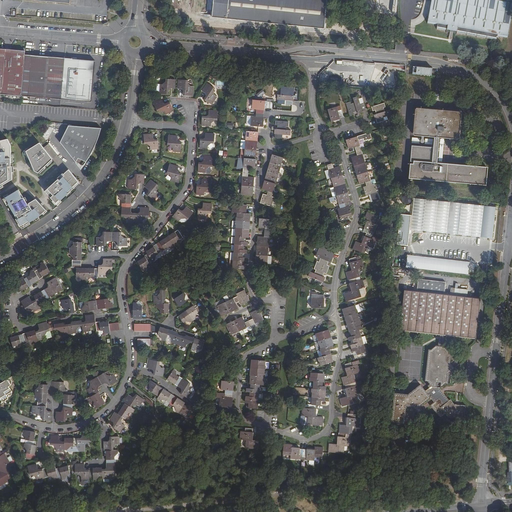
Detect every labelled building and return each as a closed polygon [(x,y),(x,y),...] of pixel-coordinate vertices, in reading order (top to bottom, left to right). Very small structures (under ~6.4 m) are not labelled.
[(326,0),(213,0),(212,17),(324,28),(326,0)] [(511,0),(432,0),(429,20),(439,22),(438,26),(448,28),(448,29),(452,30),(454,30),(458,31),(458,30),(498,37),(499,33),(509,35),(511,16),(511,0)] [(0,93),(21,95),(25,48),(23,48),(23,51),(0,48),(0,93)] [(57,98),(61,98),(64,58),(25,55),(22,95),(30,96),(30,99),(35,99),(35,96),(50,98),(50,101),(56,101),(57,98)] [(95,61),(64,58),(61,98),(92,101),(95,61)] [(389,85),(391,83),(393,81),(393,78),(393,75),(392,73),(390,71),(388,69),(385,68),(382,68),(379,70),(376,72),(375,76),(375,79),(376,82),(379,85),(382,86),(385,87),(389,85)] [(445,81),(446,77),(437,76),(435,94),(439,94),(439,86),(445,81)] [(174,88),(175,79),(166,78),(166,81),(163,84),(160,83),(159,93),(168,93),(168,90),(170,88),(174,88)] [(192,95),(193,86),(190,86),(187,83),(188,80),(178,79),(178,88),(182,89),(184,91),(183,94),(192,95)] [(215,88),(207,83),(202,90),(206,93),(206,95),(204,99),(211,104),(217,96),(214,94),(213,90),(215,88)] [(285,104),(292,105),(293,101),(294,101),(294,97),(294,96),(292,96),(292,92),(294,92),(295,88),(284,87),(282,87),(281,91),(283,91),(283,95),(278,95),(278,100),(285,101),(285,104)] [(350,102),(346,103),(349,115),(349,116),(354,114),(353,112),(357,111),(357,113),(358,113),(363,112),(362,111),(366,110),(366,109),(364,103),(360,104),(358,96),(353,98),(354,102),(351,103),(350,102)] [(174,110),(172,107),(170,101),(165,103),(163,102),(161,99),(154,103),(157,111),(160,110),(164,111),(165,114),(174,110)] [(258,110),(257,113),(264,114),(264,110),(265,110),(266,101),(253,100),(252,109),(258,110)] [(385,103),(372,107),(373,111),(375,111),(376,114),(374,115),(374,116),(375,120),(376,120),(378,123),(385,121),(384,118),(391,115),(389,110),(385,112),(384,108),(386,108),(385,103)] [(328,110),(331,121),(331,122),(340,119),(340,118),(344,117),(342,111),(338,112),(337,107),(328,110)] [(414,136),(435,137),(438,137),(457,139),(460,138),(462,113),(460,111),(416,107),(415,109),(412,134),(414,136)] [(217,120),(218,111),(209,110),(208,114),(206,116),(202,115),(202,124),(211,125),(211,122),(214,120),(217,120)] [(251,125),(259,126),(263,127),(264,117),(263,117),(264,114),(257,113),(257,117),(252,116),(251,125)] [(288,123),(281,122),(276,122),(275,126),(278,126),(277,130),(275,130),(275,131),(275,135),(276,135),(275,138),(282,139),(283,135),(290,136),(291,131),(286,131),(286,126),(288,127),(288,123)] [(102,129),(69,126),(60,142),(76,162),(84,166),(86,162),(88,159),(90,155),(93,150),(96,143),(99,135),(102,129)] [(247,131),(246,140),(257,141),(258,132),(247,131)] [(214,142),(214,134),(206,133),(205,137),(204,138),(201,138),(200,147),(207,148),(208,145),(211,142),(214,142)] [(153,137),(152,134),(143,134),(144,143),(147,143),(151,146),(151,149),(158,148),(158,139),(155,139),(153,137)] [(177,136),(168,135),(168,144),(171,145),(173,148),(173,151),(180,151),(181,142),(179,142),(177,140),(177,136)] [(361,150),(357,136),(346,140),(349,149),(355,147),(356,151),(361,150)] [(438,148),(439,138),(438,138),(438,137),(435,137),(435,138),(434,138),(433,147),(434,147),(412,145),(410,161),(413,162),(413,164),(410,163),(409,178),(484,185),(486,167),(436,163),(436,162),(437,162),(438,152),(441,152),(442,149),(438,148)] [(8,139),(0,140),(0,187),(13,179),(12,166),(11,162),(12,162),(12,145),(8,139)] [(246,140),(245,149),(257,150),(257,141),(246,140)] [(44,148),(40,143),(27,153),(29,163),(31,169),(30,169),(30,174),(39,173),(52,160),(44,148)] [(69,169),(48,144),(44,148),(52,160),(53,159),(64,174),(69,169)] [(245,149),(244,158),(256,160),(257,150),(245,149)] [(365,163),(361,150),(356,151),(358,156),(352,158),(354,166),(365,163)] [(281,167),(284,158),(272,155),(269,163),(281,167)] [(212,166),(212,157),(204,156),(203,161),(202,162),(199,162),(198,171),(205,171),(206,169),(209,166),(212,166)] [(244,158),(243,172),(249,172),(249,168),(255,168),(256,160),(244,158)] [(278,175),(281,167),(269,163),(267,172),(278,175)] [(368,172),(365,163),(354,166),(357,175),(368,172)] [(178,166),(169,164),(167,173),(169,173),(172,177),(171,180),(179,182),(181,173),(178,173),(177,170),(178,166)] [(327,165),(331,179),(342,175),(339,166),(333,168),(332,164),(327,165)] [(80,183),(69,169),(64,174),(63,173),(58,178),(59,179),(46,192),(57,204),(65,197),(64,196),(66,193),(68,191),(70,193),(71,191),(80,183)] [(243,172),(242,186),(254,187),(254,177),(248,177),(249,172),(243,172)] [(276,184),(278,175),(267,172),(264,181),(276,184)] [(371,180),(368,172),(357,175),(359,183),(366,182),(367,186),(372,184),(371,180)] [(144,174),(135,174),(135,176),(131,179),(128,179),(128,188),(137,189),(137,184),(140,183),(143,183),(144,174)] [(331,179),(333,187),(345,184),(342,175),(331,179)] [(210,189),(211,180),(202,179),(202,183),(200,185),(198,184),(197,194),(204,194),(204,191),(208,188),(210,189)] [(158,185),(151,180),(145,186),(148,189),(149,192),(147,194),(154,199),(159,194),(157,192),(156,187),(158,185)] [(272,197),(276,184),(264,181),(262,190),(268,191),(267,196),(272,197)] [(333,187),(336,196),(347,193),(345,184),(333,187)] [(380,200),(374,184),(372,184),(367,186),(363,187),(366,196),(370,195),(372,202),(380,200)] [(242,186),(241,195),(253,196),(254,187),(242,186)] [(28,205),(19,189),(5,198),(17,218),(16,219),(21,228),(30,222),(39,216),(47,210),(36,199),(29,203),(29,204),(28,205)] [(336,196),(340,209),(345,207),(344,203),(350,201),(347,193),(336,196)] [(130,203),(130,195),(119,194),(119,197),(122,200),(121,216),(125,216),(127,219),(127,222),(142,223),(143,220),(146,217),(148,217),(149,208),(140,208),(140,211),(138,213),(132,213),(131,211),(131,204),(130,203)] [(272,206),(275,198),(272,197),(267,196),(264,195),(261,203),(272,206)] [(410,231),(493,238),(496,207),(414,198),(413,215),(397,213),(393,246),(407,246),(410,231)] [(201,208),(198,208),(198,218),(205,218),(206,215),(209,212),(211,212),(212,203),(204,203),(203,207),(201,208)] [(233,209),(233,212),(238,213),(247,213),(248,205),(235,204),(234,209),(233,209)] [(337,210),(341,221),(348,219),(347,216),(351,215),(349,206),(345,207),(340,209),(337,210)] [(181,210),(179,208),(173,216),(179,220),(181,218),(185,217),(188,219),(193,212),(186,207),(184,210),(181,210)] [(376,216),(372,214),(367,212),(364,220),(367,221),(365,225),(364,228),(365,228),(363,232),(367,233),(370,235),(371,231),(374,232),(377,224),(374,223),(376,216)] [(237,217),(237,220),(251,222),(251,214),(247,213),(238,213),(238,217),(237,217)] [(270,233),(272,220),(264,219),(260,219),(259,228),(265,229),(265,233),(270,233)] [(237,224),(237,228),(250,229),(251,222),(237,220),(237,223),(237,224)] [(237,232),(236,236),(245,237),(249,237),(250,229),(237,228),(236,228),(236,232),(237,232)] [(145,257),(138,261),(144,270),(147,268),(147,264),(156,259),(156,255),(167,247),(171,248),(176,244),(177,240),(182,237),(178,229),(153,246),(154,247),(146,251),(148,254),(144,256),(145,257)] [(121,232),(103,232),(103,234),(100,237),(98,237),(97,245),(106,245),(106,242),(108,240),(115,241),(118,243),(118,245),(126,245),(126,238),(124,238),(120,235),(121,232)] [(269,247),(270,233),(265,233),(264,238),(258,237),(257,246),(269,247)] [(372,240),(373,236),(370,235),(367,233),(365,237),(363,240),(362,244),(356,242),(353,249),(356,251),(364,254),(367,247),(373,249),(376,241),(372,240)] [(236,236),(236,244),(245,245),(248,245),(249,242),(245,241),(245,237),(236,236)] [(82,242),(83,239),(74,238),(73,244),(70,248),(70,254),(73,257),(73,260),(72,260),(72,267),(76,267),(76,276),(79,276),(82,280),(88,280),(91,277),(98,277),(98,274),(106,274),(106,271),(109,269),(112,269),(112,259),(103,259),(103,263),(101,265),(98,265),(98,268),(81,268),(82,242)] [(236,244),(235,252),(244,253),(248,254),(248,250),(244,249),(245,245),(236,244)] [(268,256),(269,247),(257,246),(256,255),(268,256)] [(317,261),(315,265),(328,270),(329,266),(327,264),(328,261),(331,261),(332,257),(333,254),(326,251),(319,248),(316,256),(320,258),(319,262),(317,261)] [(235,252),(234,260),(243,261),(247,262),(247,258),(244,258),(244,253),(235,252)] [(268,265),(268,256),(256,255),(256,264),(268,265)] [(357,261),(356,257),(349,259),(350,263),(349,263),(350,267),(351,267),(352,271),(358,270),(364,268),(361,260),(357,261)] [(234,260),(233,268),(246,270),(247,266),(243,265),(243,261),(234,260)] [(13,285),(18,293),(39,279),(39,278),(50,271),(44,262),(41,264),(40,268),(34,272),(33,269),(30,271),(29,276),(24,279),(23,277),(19,279),(19,283),(16,284),(13,285)] [(314,282),(321,285),(322,281),(323,281),(324,278),(325,277),(323,276),(324,272),(326,273),(328,270),(315,265),(314,269),(316,269),(314,273),(310,271),(308,276),(315,279),(314,282)] [(356,278),(359,277),(358,270),(352,271),(346,273),(348,280),(349,280),(350,283),(349,283),(350,288),(351,287),(352,292),(344,294),(347,302),(349,301),(361,298),(358,290),(364,288),(362,280),(357,281),(356,278)] [(29,297),(21,302),(23,305),(21,306),(24,310),(28,308),(33,309),(34,312),(41,308),(40,306),(42,305),(43,300),(45,298),(46,299),(57,292),(55,290),(57,285),(59,284),(55,278),(47,282),(49,284),(47,287),(33,296),(35,299),(33,300),(30,300),(29,297)] [(418,291),(404,289),(400,331),(476,339),(481,298),(468,297),(468,291),(458,289),(459,284),(456,284),(455,295),(445,294),(446,283),(419,280),(418,291)] [(244,289),(236,294),(237,296),(239,301),(241,304),(249,300),(248,297),(247,295),(244,289)] [(166,298),(166,291),(160,290),(160,293),(157,296),(155,296),(155,303),(158,304),(157,307),(161,310),(161,312),(168,312),(168,304),(164,303),(164,300),(166,298)] [(184,292),(175,299),(180,306),(186,302),(185,300),(186,295),(184,292)] [(311,307),(315,308),(323,308),(324,299),(323,299),(323,295),(316,295),(316,299),(312,299),(311,307)] [(237,296),(226,302),(230,312),(238,309),(235,303),(239,301),(237,296)] [(71,302),(71,299),(62,300),(63,308),(65,307),(69,310),(69,313),(75,312),(74,303),(71,302)] [(108,299),(84,301),(84,304),(82,307),(82,311),(112,307),(112,304),(108,301),(108,299)] [(217,306),(219,311),(222,316),(230,312),(226,302),(217,306)] [(133,303),(133,317),(142,317),(142,306),(139,306),(137,303),(133,303)] [(194,305),(179,315),(184,322),(185,321),(190,322),(196,318),(196,313),(198,312),(194,305)] [(356,310),(355,305),(351,307),(342,309),(345,316),(357,313),(358,313),(357,309),(356,310)] [(252,325),(264,319),(259,309),(251,313),(253,319),(249,321),(252,325)] [(358,317),(357,313),(345,316),(347,324),(359,320),(360,320),(359,317),(358,317)] [(119,330),(119,323),(109,324),(108,321),(99,323),(99,322),(96,322),(94,315),(85,316),(86,319),(84,322),(82,322),(81,321),(73,322),(72,324),(65,325),(63,323),(54,324),(55,329),(58,329),(61,331),(62,334),(77,332),(77,329),(79,326),(82,325),(83,331),(90,330),(90,328),(93,324),(96,324),(97,331),(103,330),(107,332),(110,332),(110,331),(119,330)] [(239,331),(252,325),(249,321),(245,323),(242,317),(234,321),(239,331)] [(361,325),(359,320),(347,324),(349,332),(358,329),(362,328),(361,325)] [(231,335),(239,331),(234,321),(226,325),(231,335)] [(35,330),(10,338),(14,348),(17,347),(19,343),(21,343),(29,341),(28,340),(31,339),(34,341),(45,338),(44,335),(47,331),(49,330),(47,323),(38,325),(39,329),(38,331),(35,332),(35,330)] [(178,332),(160,327),(158,334),(160,335),(162,339),(165,340),(167,334),(170,335),(172,339),(171,342),(186,347),(187,344),(191,342),(193,343),(191,349),(194,350),(198,348),(200,349),(203,341),(186,335),(184,336),(179,334),(178,332)] [(318,337),(319,341),(332,337),(330,329),(316,333),(317,338),(318,337)] [(360,338),(358,329),(349,332),(350,337),(347,338),(347,341),(351,340),(360,338)] [(321,344),(322,348),(333,345),(334,344),(332,337),(319,341),(320,345),(321,344)] [(362,345),(360,338),(351,340),(353,344),(349,345),(350,348),(362,345)] [(321,349),(323,356),(332,353),(331,349),(334,348),(333,345),(322,348),(321,349)] [(364,354),(362,345),(350,348),(351,352),(355,351),(356,356),(364,354)] [(432,350),(429,350),(426,381),(428,381),(431,386),(441,387),(446,383),(449,384),(450,372),(455,368),(451,364),(452,352),(450,352),(446,347),(436,346),(432,350)] [(320,361),(321,366),(334,362),(332,353),(323,356),(318,358),(319,361),(320,361)] [(159,362),(150,360),(149,368),(152,369),(154,372),(154,374),(162,376),(164,368),(161,368),(159,364),(159,362)] [(264,365),(264,361),(251,360),(251,368),(264,369),(265,369),(265,366),(264,365)] [(353,366),(351,362),(345,364),(346,368),(345,369),(346,372),(347,372),(348,376),(342,378),(344,386),(346,385),(352,383),(356,382),(354,374),(359,373),(357,365),(353,366)] [(263,373),(264,369),(251,368),(250,376),(263,377),(264,377),(264,373),(263,373)] [(174,370),(168,378),(181,388),(182,391),(181,393),(188,398),(193,391),(190,390),(190,385),(191,384),(180,376),(179,377),(177,375),(177,371),(174,370)] [(116,381),(113,375),(111,376),(107,375),(105,372),(90,381),(91,383),(90,388),(88,389),(92,396),(88,398),(90,401),(94,400),(95,403),(93,405),(95,408),(104,403),(98,392),(99,392),(97,389),(98,386),(105,382),(108,383),(109,385),(116,381)] [(309,377),(308,380),(314,381),(323,381),(323,374),(310,373),(310,377),(309,377)] [(263,381),(263,377),(250,376),(250,384),(259,384),(264,385),(264,381),(263,381)] [(0,399),(1,399),(3,401),(9,398),(7,396),(11,395),(12,391),(9,386),(11,385),(8,379),(0,383),(0,384),(1,385),(0,385),(0,399)] [(63,384),(63,383),(52,381),(48,380),(48,385),(40,385),(39,387),(37,389),(36,396),(39,398),(38,402),(38,401),(37,413),(40,413),(43,417),(43,419),(50,420),(51,411),(48,411),(46,409),(47,389),(51,389),(51,390),(66,391),(66,387),(63,384)] [(225,390),(225,394),(232,394),(233,390),(234,381),(222,380),(221,389),(225,390)] [(185,402),(151,381),(149,383),(150,387),(148,390),(159,396),(158,398),(160,400),(165,399),(167,400),(167,401),(173,405),(173,404),(176,406),(176,410),(186,416),(188,413),(192,412),(194,413),(199,407),(191,402),(189,405),(186,405),(184,404),(185,402)] [(314,381),(313,389),(326,390),(326,387),(323,386),(323,381),(314,381)] [(353,386),(352,383),(346,385),(346,388),(345,388),(346,392),(347,391),(348,396),(340,398),(342,406),(349,404),(357,401),(355,394),(361,392),(358,384),(353,386)] [(258,393),(259,384),(250,384),(249,389),(246,388),(245,392),(249,392),(258,393)] [(430,398),(421,385),(408,395),(395,393),(392,423),(405,424),(405,422),(414,423),(415,414),(417,412),(418,413),(422,410),(419,406),(430,398)] [(312,394),(312,397),(325,398),(326,390),(313,389),(312,389),(311,394),(312,394)] [(258,400),(258,393),(249,392),(248,396),(245,396),(245,399),(258,400)] [(115,412),(110,420),(114,422),(114,424),(113,426),(120,431),(124,425),(122,424),(121,419),(123,417),(126,419),(127,416),(127,415),(128,413),(132,412),(134,409),(131,407),(133,405),(138,404),(139,405),(143,399),(136,394),(135,397),(132,397),(129,395),(124,402),(125,403),(118,414),(115,412)] [(220,397),(219,406),(232,407),(233,398),(232,398),(232,394),(225,394),(225,397),(220,397)] [(74,398),(74,395),(64,395),(63,411),(61,412),(58,412),(57,420),(65,421),(65,418),(69,415),(71,415),(72,404),(71,404),(72,401),(74,398)] [(312,397),(311,405),(316,405),(320,406),(321,401),(325,401),(325,398),(312,397)] [(257,409),(258,400),(245,399),(245,403),(248,403),(248,408),(257,409)] [(445,404),(439,399),(431,405),(441,418),(445,414),(448,417),(465,419),(466,406),(455,405),(451,400),(445,404)] [(308,417),(308,424),(323,426),(323,418),(316,417),(316,412),(317,413),(317,409),(316,409),(316,405),(311,405),(308,404),(307,408),(303,408),(302,416),(308,417)] [(355,418),(355,415),(348,414),(347,417),(346,421),(347,421),(347,426),(340,425),(340,433),(346,434),(352,434),(352,427),(358,427),(359,419),(355,418)] [(252,440),(252,437),(252,436),(253,432),(252,432),(253,428),(245,428),(245,432),(240,431),(240,439),(246,439),(245,447),(257,449),(258,440),(252,440)] [(34,441),(35,432),(25,431),(24,434),(26,437),(25,446),(28,450),(27,457),(35,458),(36,454),(35,454),(36,446),(34,445),(34,441)] [(59,437),(51,436),(51,444),(53,445),(57,448),(56,450),(64,450),(64,448),(68,449),(71,445),(74,445),(74,447),(78,447),(79,450),(79,451),(84,451),(85,444),(88,442),(91,442),(91,433),(82,433),(82,437),(80,439),(65,438),(64,442),(61,442),(59,440),(59,437)] [(345,438),(346,434),(340,433),(339,433),(339,437),(338,437),(338,441),(338,445),(330,444),(329,452),(344,453),(344,446),(350,446),(351,438),(345,438)] [(444,450),(442,434),(432,434),(433,441),(429,446),(434,451),(444,450)] [(118,444),(119,437),(110,437),(110,440),(108,441),(105,441),(105,450),(107,450),(107,467),(105,469),(102,469),(102,468),(89,468),(89,470),(85,470),(85,469),(84,468),(84,465),(75,465),(76,473),(79,473),(82,476),(82,478),(89,478),(90,477),(94,477),(94,479),(97,478),(100,476),(103,476),(103,478),(110,478),(110,475),(113,472),(116,472),(116,459),(115,459),(114,456),(117,454),(117,451),(117,450),(113,450),(113,447),(116,444),(118,444)] [(298,457),(303,457),(303,450),(299,449),(299,448),(296,448),(296,449),(291,448),(292,445),(284,444),(283,454),(291,455),(290,459),(298,460),(298,457)] [(322,458),(323,451),(323,448),(315,447),(315,451),(310,450),(307,449),(307,450),(303,450),(303,457),(306,457),(305,460),(314,461),(314,457),(322,458)] [(0,486),(8,482),(7,481),(10,479),(8,475),(9,474),(8,472),(12,470),(11,467),(12,466),(5,453),(3,455),(0,450),(0,469),(1,472),(0,472),(0,486)] [(37,465),(28,467),(30,475),(32,474),(37,477),(37,479),(51,476),(55,478),(62,477),(62,478),(65,478),(68,474),(70,473),(68,466),(56,469),(55,467),(47,469),(47,468),(40,470),(37,468),(37,465)]
